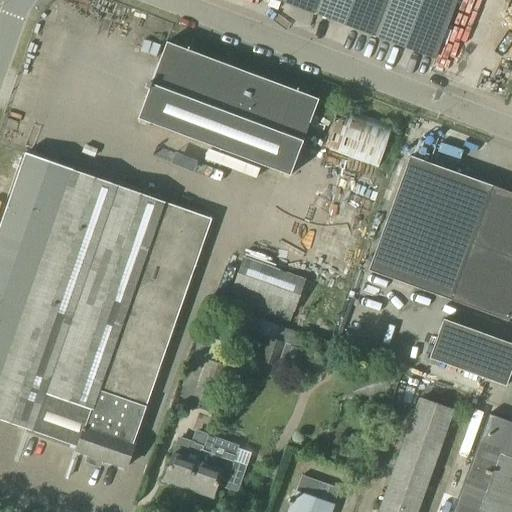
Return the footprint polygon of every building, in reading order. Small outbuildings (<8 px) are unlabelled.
[(455,0),(277,0),(433,60),(455,0)] [(316,101),(166,44),(137,121),(287,178),(316,101)] [(390,127),(337,109),(337,112),(324,149),(326,150),(377,167),(390,127)] [(126,468),(134,445),(132,445),(211,220),(25,155),(0,225),(0,420),(76,447),(75,450),(90,455),(88,461),(99,464),(101,459),(126,468)] [(511,194),(408,157),(367,271),(511,323),(511,194)] [(293,313),(304,280),(242,258),(230,291),(293,313)] [(299,349),(303,337),(276,328),(277,327),(247,318),(243,331),(264,338),(256,361),(281,369),(288,346),(299,349)] [(505,387),(511,367),(511,345),(442,320),(428,359),(505,387)] [(217,409),(230,370),(224,368),(232,344),(213,337),(191,400),(189,400),(187,405),(207,412),(209,406),(217,409)] [(395,387),(390,372),(383,374),(382,372),(348,383),(355,402),(389,390),(388,389),(395,387)] [(415,511),(450,414),(419,402),(379,511),(415,511)] [(511,511),(511,423),(488,415),(450,511),(511,511)] [(172,456),(163,481),(187,490),(206,435),(195,431),(191,442),(177,437),(171,455),(172,456)] [(206,435),(187,490),(212,498),(216,485),(237,493),(246,466),(233,461),(236,451),(233,445),(206,435)] [(330,511),(339,490),(302,476),(296,491),(288,511),(330,511)]
